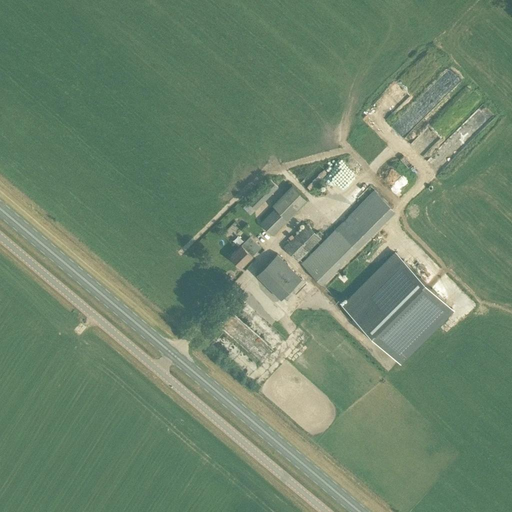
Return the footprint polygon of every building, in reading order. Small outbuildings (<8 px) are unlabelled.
[(403,152),(399,155),(408,164),(411,161),(403,152)] [(278,188),(270,180),(248,202),(256,210),(278,188)] [(273,205),(276,208),(260,223),(272,235),(307,201),(292,186),(273,205)] [(301,263),(322,284),(395,211),(374,189),(301,263)] [(307,223),(283,247),(298,261),(322,238),(307,223)] [(241,244),(230,256),(241,267),(252,255),(261,247),(250,236),(242,244),(241,244)] [(277,253),(257,274),(281,299),(302,278),(277,253)] [(396,253),(344,305),(399,361),(452,308),(396,253)]
